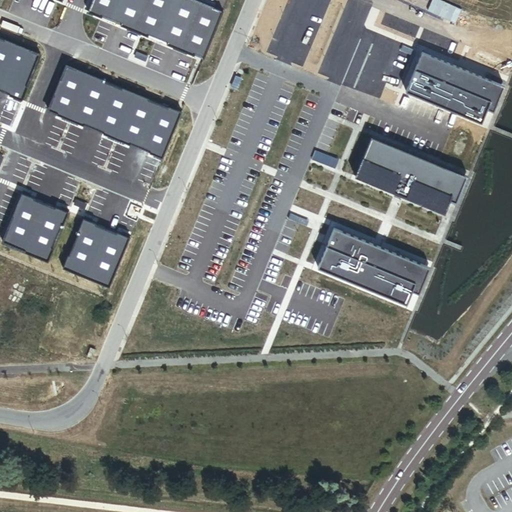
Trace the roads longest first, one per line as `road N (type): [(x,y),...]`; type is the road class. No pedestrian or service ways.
road 1 (unclassified): [(255,0),(102,368)]
road 2 (primary): [(376,511),(496,351)]
road 3 (unclassified): [(0,415),(49,422),(76,413),(102,368)]
